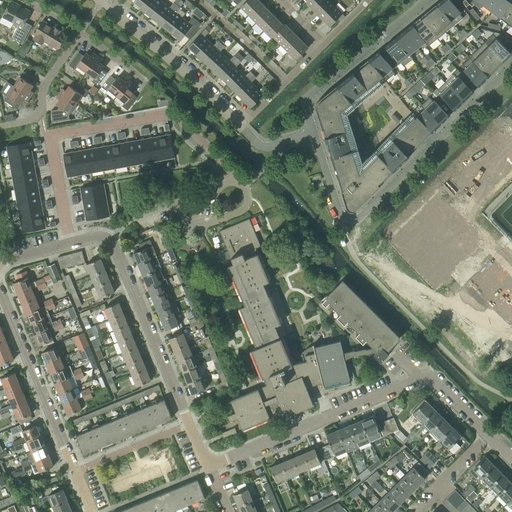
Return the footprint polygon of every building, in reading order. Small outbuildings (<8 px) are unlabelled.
[(142,10),(150,0),(134,0),(132,2),(142,10)] [(150,0),(142,10),(152,17),(163,3),(159,0),(150,0)] [(248,15),(261,2),(258,0),(247,0),(240,7),(248,15)] [(325,0),(309,0),(308,1),(306,3),(314,11),(325,0)] [(335,6),(334,6),(328,0),(325,0),(314,11),(322,19),(335,6)] [(444,0),(438,5),(454,25),(463,18),(448,0),(444,0)] [(491,11),(498,0),(485,0),(482,5),(491,11)] [(511,1),(511,0),(498,0),(491,11),(499,17),(511,1)] [(508,24),(511,18),(511,0),(511,1),(499,17),(508,24)] [(161,25),(177,5),(174,2),(169,7),(163,3),(152,17),(161,25)] [(269,10),(261,3),(261,2),(248,15),(256,23),(269,10)] [(31,26),(24,22),(29,13),(10,3),(2,17),(3,17),(0,21),(0,22),(10,28),(12,25),(17,27),(11,38),(22,44),(31,26)] [(180,7),(177,5),(161,25),(170,32),(182,17),(176,13),(180,7)] [(446,32),(454,25),(438,5),(430,12),(446,32)] [(340,22),(345,16),(335,6),(322,19),(330,26),(337,19),(340,22)] [(276,18),(269,10),(256,23),(263,31),(276,18)] [(421,19),(437,38),(446,32),(430,12),(421,19)] [(170,32),(180,40),(186,33),(191,37),(201,24),(192,17),(188,22),(182,17),(170,32)] [(273,37),(283,25),(276,18),(263,31),(271,38),(273,37)] [(428,46),(429,45),(437,38),(421,19),(413,25),(426,42),(425,42),(428,46)] [(58,50),(67,35),(60,31),(60,30),(56,28),(55,28),(42,20),(33,35),(35,36),(33,40),(41,45),(44,41),(58,50)] [(280,44),(293,32),(285,24),(284,25),(283,25),(273,37),(280,44)] [(418,48),(425,42),(426,42),(413,25),(404,32),(418,48)] [(196,54),(209,41),(204,37),(208,32),(205,29),(188,47),(196,54)] [(301,40),(300,39),(293,32),(280,44),(288,52),(301,40)] [(409,55),(410,55),(418,48),(404,32),(396,39),(409,55)] [(500,33),(495,32),(485,42),(503,60),(511,52),(504,45),(508,41),(503,36),(500,34),(501,33),(500,33)] [(28,44),(25,48),(29,50),(33,42),(27,39),(25,42),(28,44)] [(413,58),(410,55),(409,55),(396,39),(387,46),(403,66),(413,58)] [(204,62),(221,43),(218,40),(213,46),(209,41),(196,54),(204,62)] [(298,63),(304,58),(301,55),(308,47),(301,40),(288,52),(298,63)] [(495,68),(503,60),(485,42),(477,50),(495,68)] [(224,46),(221,43),(204,62),(212,69),(225,56),(220,51),(224,46)] [(3,50),(7,61),(1,64),(1,63),(0,64),(1,65),(8,62),(14,57),(3,50)] [(487,76),(495,68),(477,50),(469,57),(487,76)] [(86,72),(97,56),(93,53),(91,56),(86,53),(83,56),(79,52),(69,65),(75,69),(77,66),(86,72)] [(369,61),(382,77),(385,81),(395,73),(379,53),(369,61)] [(237,58),(234,55),(229,60),(225,56),(212,69),(220,76),(237,58)] [(86,72),(94,79),(92,82),(97,86),(107,73),(102,69),(104,66),(99,62),(101,59),(97,56),(86,72)] [(479,84),(487,76),(469,57),(461,65),(479,84)] [(240,71),(236,66),(241,61),(237,58),(220,76),(227,84),(240,71)] [(355,207),(417,145),(427,135),(431,131),(416,116),(360,173),(358,165),(340,111),(382,77),(369,61),(319,102),(318,102),(318,103),(318,104),(317,105),(317,106),(317,107),(349,205),(349,206),(350,207),(351,207),(352,208),(353,208),(354,207),(355,207)] [(13,86),(30,97),(33,93),(29,91),(33,85),(30,83),(33,78),(23,71),(13,86)] [(253,74),(252,73),(250,71),(245,76),(240,71),(227,84),(235,92),(253,74)] [(463,100),(471,92),(453,73),(445,81),(463,100)] [(256,87),(255,86),(251,82),(256,77),(253,74),(235,92),(243,100),(256,87)] [(116,96),(129,81),(125,78),(123,81),(118,76),(115,79),(111,76),(99,90),(104,94),(108,89),(116,96)] [(127,110),(137,98),(133,94),(135,91),(130,87),(133,84),(129,81),(116,96),(125,103),(122,106),(127,110)] [(455,108),(463,100),(445,81),(437,89),(455,108)] [(89,92),(78,84),(75,83),(72,88),(69,86),(65,91),(62,89),(59,93),(76,104),(82,95),(85,97),(89,92)] [(27,101),(30,97),(13,86),(4,100),(14,107),(17,102),(20,104),(24,99),(27,101)] [(256,87),(243,100),(251,107),(268,90),(265,87),(260,91),(256,87)] [(70,113),(76,104),(59,93),(57,97),(60,99),(56,105),(60,107),(58,110),(52,111),(51,110),(53,122),(75,119),(75,118),(68,119),(68,115),(69,113),(70,113)] [(424,108),(439,123),(447,115),(429,97),(421,106),(424,109),(424,108)] [(511,102),(494,120),(504,130),(509,125),(511,127),(511,102)] [(416,116),(431,131),(439,123),(424,108),(424,109),(416,116)] [(391,116),(397,123),(400,120),(393,114),(391,116)] [(353,117),(359,123),(361,121),(355,115),(353,117)] [(159,136),(163,158),(174,156),(175,156),(174,151),(172,142),(171,134),(169,134),(159,136)] [(151,161),(163,158),(159,136),(147,138),(151,161)] [(140,163),(151,161),(147,138),(135,140),(140,163)] [(128,165),(140,163),(135,140),(124,143),(128,165)] [(10,157),(33,153),(30,142),(8,146),(10,157)] [(116,167),(128,165),(124,143),(112,145),(116,167)] [(104,169),(116,167),(112,145),(100,147),(104,169)] [(92,172),(104,169),(100,147),(88,149),(92,172)] [(83,173),(92,172),(88,149),(76,151),(81,174),(83,173)] [(68,176),(81,174),(76,151),(64,154),(68,176)] [(12,167),(35,163),(33,153),(10,157),(12,167)] [(14,178),(36,174),(35,163),(12,167),(14,178)] [(16,189),(38,184),(36,174),(14,178),(16,189)] [(452,197),(456,193),(459,190),(449,179),(442,186),(449,193),(452,197)] [(82,198),(105,194),(103,183),(93,185),(87,186),(86,186),(80,188),(82,198)] [(18,199),(40,195),(38,184),(16,189),(18,199)] [(84,209),(107,205),(105,194),(82,198),(83,202),(84,209)] [(20,210),(42,205),(40,195),(18,199),(20,209),(20,210)] [(22,220),(44,216),(42,205),(20,210),(22,220)] [(107,205),(84,209),(86,220),(102,217),(104,217),(109,216),(107,205)] [(44,216),(22,220),(24,231),(46,227),(44,216)] [(261,246),(249,218),(219,231),(228,251),(224,252),(223,250),(217,252),(216,250),(215,250),(223,265),(233,261),(234,263),(228,266),(245,305),(240,307),(256,347),(251,349),(266,385),(230,400),(235,412),(227,415),(229,421),(237,418),(242,430),(283,413),(284,415),(311,404),(305,387),(323,383),(323,385),(350,379),(340,341),(314,347),(314,345),(312,346),(307,348),(305,350),(302,353),(304,362),(292,364),(281,337),(280,337),(276,326),(281,323),(270,295),(269,295),(264,284),(269,281),(256,248),(261,246)] [(154,227),(137,234),(139,239),(156,232),(154,227)] [(169,241),(168,241),(166,236),(162,238),(164,243),(168,252),(172,250),(169,241)] [(153,245),(152,245),(149,239),(140,243),(142,249),(133,253),(138,264),(157,256),(153,245)] [(76,252),(79,264),(85,262),(82,250),(76,252)] [(172,250),(168,252),(171,261),(176,259),(172,250)] [(73,265),(79,264),(76,252),(70,253),(73,265)] [(67,267),(73,265),(70,253),(64,255),(67,267)] [(60,269),(66,267),(67,267),(64,255),(57,257),(60,269)] [(160,268),(161,268),(157,256),(138,264),(142,275),(160,268)] [(91,275),(105,269),(100,258),(86,264),(91,275)] [(177,274),(182,272),(178,263),(173,265),(177,274)] [(52,278),(59,275),(54,264),(47,267),(52,278)] [(164,279),(160,268),(142,275),(147,286),(166,279),(166,278),(164,279)] [(95,286),(110,280),(105,269),(91,275),(95,286)] [(30,283),(27,278),(29,277),(26,270),(16,275),(19,281),(13,283),(17,293),(31,287),(31,288),(37,286),(37,285),(45,282),(43,278),(30,283)] [(177,274),(180,283),(185,281),(182,272),(177,274)] [(72,283),(69,275),(64,277),(68,285),(72,283)] [(165,292),(162,285),(168,283),(166,279),(147,286),(152,298),(165,292)] [(110,280),(95,286),(100,298),(114,292),(110,280)] [(391,346),(394,343),(399,338),(343,281),(327,297),(325,296),(320,300),(326,306),(329,303),(340,314),(337,317),(345,325),(348,322),(359,333),(356,336),(363,343),(366,341),(377,351),(374,355),(381,362),(389,354),(389,353),(393,348),(391,346)] [(47,286),(45,282),(37,285),(37,286),(39,290),(47,286)] [(72,296),(77,294),(72,283),(68,285),(72,296)] [(186,296),(191,294),(187,285),(182,287),(186,296)] [(36,297),(31,288),(31,287),(17,293),(21,303),(36,297)] [(156,308),(169,303),(165,292),(152,298),(156,308)] [(77,294),(72,296),(77,307),(82,305),(77,294)] [(191,294),(186,296),(190,305),(194,303),(191,294)] [(40,308),(36,298),(36,297),(21,303),(26,313),(40,308)] [(45,306),(53,303),(51,298),(43,301),(45,306)] [(109,319),(123,313),(119,302),(104,308),(109,319)] [(47,311),(55,307),(53,303),(45,306),(47,311)] [(161,319),(174,314),(169,303),(156,308),(161,319)] [(191,326),(202,321),(195,305),(190,307),(195,318),(188,320),(191,326)] [(44,318),(40,308),(26,313),(30,324),(44,318)] [(128,324),(123,313),(109,319),(114,330),(128,324)] [(161,319),(165,330),(178,325),(174,314),(161,319)] [(91,327),(86,316),(86,315),(81,317),(86,329),(91,327)] [(48,328),(44,318),(30,324),(34,334),(48,328)] [(200,329),(203,338),(208,336),(202,321),(191,326),(192,330),(188,331),(190,334),(194,333),(193,332),(200,329)] [(64,327),(62,323),(62,322),(53,326),(54,326),(48,329),(48,328),(34,334),(39,345),(53,339),(50,333),(55,331),(64,327)] [(132,335),(128,325),(128,324),(114,330),(118,341),(132,335)] [(94,336),(91,327),(86,329),(89,338),(94,336)] [(78,350),(89,345),(84,332),(72,336),(78,350)] [(174,350),(188,344),(183,332),(169,338),(174,350)] [(137,346),(132,336),(132,335),(118,341),(123,352),(137,346)] [(95,338),(90,340),(95,351),(100,349),(99,346),(95,338)] [(213,347),(209,338),(204,340),(208,349),(213,347)] [(0,352),(9,348),(6,340),(6,339),(0,341),(0,352)] [(178,361),(192,355),(188,344),(174,350),(178,361)] [(78,350),(83,360),(94,356),(89,345),(78,350)] [(141,357),(137,347),(137,346),(123,352),(127,363),(141,357)] [(46,363),(60,357),(56,347),(42,352),(46,363)] [(0,365),(14,360),(10,350),(9,348),(0,352),(0,365)] [(100,349),(95,351),(99,360),(104,358),(100,349)] [(217,358),(214,349),(209,351),(212,360),(217,358)] [(183,372),(197,367),(192,355),(178,361),(183,372)] [(64,367),(60,357),(46,363),(50,373),(64,367)] [(146,368),(141,358),(141,357),(127,363),(132,374),(146,368)] [(104,373),(109,371),(104,360),(100,362),(104,373)] [(217,371),(222,369),(218,360),(213,362),(217,371)] [(68,377),(64,367),(50,373),(54,383),(68,377)] [(74,375),(82,372),(80,367),(72,371),(74,375)] [(205,375),(201,377),(197,367),(183,372),(187,383),(205,376),(205,375)] [(151,380),(146,369),(146,368),(132,374),(134,381),(131,382),(133,387),(136,386),(137,386),(138,385),(140,389),(149,385),(147,381),(151,380)] [(215,385),(217,390),(229,386),(223,371),(222,369),(217,371),(218,373),(221,382),(215,385)] [(109,384),(114,382),(109,371),(104,373),(109,384)] [(0,390),(19,383),(14,372),(0,378),(3,384),(0,385),(0,390)] [(76,380),(84,377),(82,372),(74,375),(76,380)] [(206,388),(203,382),(207,380),(205,376),(187,383),(192,394),(206,388)] [(73,387),(69,378),(68,377),(54,383),(59,393),(73,387)] [(113,393),(117,391),(114,382),(109,384),(113,393)] [(9,400),(24,394),(19,383),(0,390),(0,396),(7,394),(9,400)] [(144,396),(160,389),(158,384),(142,391),(144,396)] [(77,397),(73,388),(73,387),(59,393),(63,403),(77,397)] [(82,396),(91,392),(89,388),(80,391),(82,396)] [(130,402),(144,396),(142,391),(128,397),(130,402)] [(28,404),(27,403),(24,394),(9,400),(13,409),(14,410),(28,404)] [(81,408),(77,398),(77,397),(63,403),(67,414),(81,408)] [(115,408),(130,402),(128,397),(113,403),(115,408)] [(426,400),(425,400),(424,398),(418,404),(420,406),(412,413),(421,422),(434,409),(426,400)] [(164,399),(134,411),(141,430),(172,418),(164,399)] [(101,414),(115,408),(113,403),(99,409),(101,414)] [(17,419),(32,413),(28,404),(14,410),(13,409),(9,411),(1,414),(2,419),(15,413),(17,419)] [(0,412),(1,414),(9,411),(7,406),(0,408),(0,412)] [(86,419),(101,414),(99,409),(84,415),(86,419)] [(430,431),(443,418),(434,409),(421,422),(430,431)] [(112,442),(127,436),(141,430),(134,411),(105,423),(112,442)] [(72,425),(86,419),(84,415),(70,421),(72,425)] [(387,435),(381,422),(377,424),(373,415),(361,420),(368,437),(379,433),(381,437),(387,435)] [(392,432),(394,432),(399,430),(394,417),(387,420),(392,432)] [(452,426),(443,418),(430,431),(439,440),(452,426)] [(357,442),(359,447),(370,442),(368,437),(361,420),(349,425),(356,442),(357,442)] [(387,435),(392,432),(387,420),(381,422),(387,435)] [(84,454),(98,448),(112,442),(105,423),(76,435),(84,454)] [(26,440),(40,434),(36,424),(22,430),(26,440)] [(345,447),(356,442),(349,425),(337,430),(345,447)] [(459,442),(457,440),(461,436),(452,426),(439,440),(448,449),(454,444),(456,446),(459,442)] [(336,456),(334,451),(345,447),(337,430),(326,435),(330,444),(324,446),(330,458),(336,456)] [(45,445),(40,435),(40,434),(26,440),(30,450),(45,445)] [(49,455),(45,445),(30,450),(31,452),(27,453),(29,459),(20,462),(22,466),(49,455)] [(324,461),(330,458),(324,446),(319,448),(324,461)] [(309,468),(321,463),(315,449),(303,453),(309,468)] [(424,455),(434,464),(438,460),(428,450),(424,455)] [(298,472),(309,468),(303,453),(292,458),(298,472)] [(53,466),(49,455),(22,466),(24,471),(33,467),(35,473),(53,466)] [(420,459),(429,469),(434,464),(424,455),(420,459)] [(494,465),(486,456),(481,461),(479,459),(467,471),(478,482),(482,478),(494,465)] [(287,477),(298,472),(292,458),(281,463),(287,477)] [(386,464),(390,468),(396,463),(392,459),(386,464)] [(370,472),(376,467),(379,465),(377,460),(373,463),(367,468),(367,469),(370,472)] [(276,481),(287,477),(281,463),(270,467),(276,481)] [(503,474),(494,465),(482,478),(490,486),(503,474)] [(416,487),(425,478),(414,466),(405,475),(416,487)] [(366,476),(370,472),(367,469),(367,468),(358,475),(359,481),(366,476)] [(372,475),(376,480),(381,476),(377,471),(372,475)] [(499,495),(511,482),(503,474),(490,486),(499,495)] [(371,484),(376,480),(372,475),(367,479),(371,484)] [(408,495),(416,487),(405,475),(396,484),(408,495)] [(197,479),(167,492),(174,510),(205,498),(197,479)] [(507,503),(511,498),(511,482),(499,495),(507,503)] [(267,494),(272,492),(268,483),(263,485),(267,494)] [(399,504),(408,495),(396,484),(388,492),(399,504)] [(473,491),(475,489),(470,484),(465,489),(470,494),(473,491)] [(353,490),(357,495),(362,491),(358,486),(353,490)] [(238,505),(252,499),(248,488),(233,494),(238,505)] [(52,506),(67,500),(63,489),(48,495),(52,506)] [(475,493),(473,491),(470,494),(465,489),(461,493),(466,498),(468,500),(475,493)] [(352,499),(357,495),(353,490),(348,494),(352,499)] [(459,504),(464,499),(455,490),(450,495),(459,504)] [(141,511),(170,511),(174,510),(167,492),(138,504),(141,511)] [(272,505),(277,503),(272,492),(267,494),(272,505)] [(390,511),(391,511),(399,504),(388,492),(379,501),(390,511)] [(312,503),(319,500),(317,494),(309,497),(312,503)] [(333,494),(323,500),(325,505),(336,499),(333,494)] [(455,508),(456,508),(459,504),(450,495),(446,499),(455,508)] [(42,497),(34,501),(36,506),(44,502),(42,497)] [(478,498),(472,504),(476,508),(482,502),(478,498)] [(253,511),(257,511),(252,500),(252,499),(238,505),(240,511),(253,511)] [(451,511),(455,508),(446,499),(442,503),(451,511)] [(460,511),(468,503),(464,499),(459,504),(456,508),(460,511)] [(70,511),(72,511),(68,500),(67,500),(52,506),(54,511),(70,511)] [(315,510),(321,507),(325,505),(323,500),(312,506),(315,510)] [(373,511),(390,511),(379,501),(371,509),(373,511)] [(274,511),(280,511),(277,503),(272,505),(274,511)] [(331,511),(335,510),(336,511),(341,509),(338,503),(324,510),(325,511),(331,511)] [(459,511),(468,511),(473,508),(468,503),(460,511),(459,511)]
